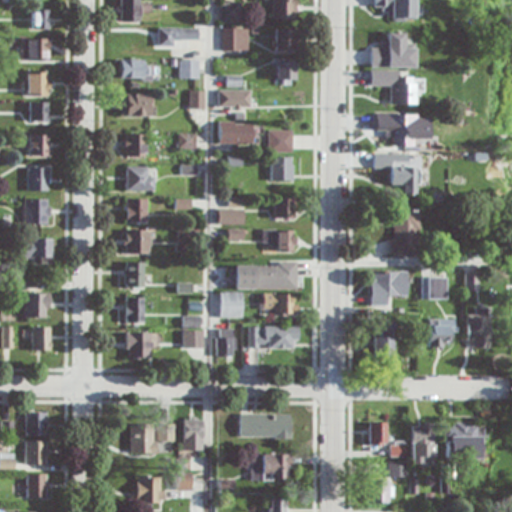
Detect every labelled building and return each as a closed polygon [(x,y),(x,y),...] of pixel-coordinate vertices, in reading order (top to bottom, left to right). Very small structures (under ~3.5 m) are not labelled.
[(118,0),(119,23),(138,23),(138,12),(149,12),(149,3),(139,3),(139,0),(118,0)] [(297,0),(273,0),(273,19),(298,19),(297,0)] [(389,22),(414,22),(414,0),(371,0),(372,10),(389,10),(389,22)] [(47,10),(31,10),(31,30),(47,30),(47,10)] [(198,28),(157,28),(157,42),(198,42),(198,28)] [(246,28),(222,28),(222,51),(246,51),(246,28)] [(273,50),(292,50),(292,29),(273,29),(273,50)] [(413,67),(413,44),(403,44),(403,33),(382,33),(382,48),(370,48),(370,68),(413,67)] [(47,39),(21,39),(21,59),(47,59),(47,39)] [(119,79),(154,79),(154,59),(119,59),(119,79)] [(199,79),(199,59),(178,59),(178,79),(199,79)] [(293,60),(275,60),(275,82),(293,82),(293,60)] [(370,87),(390,86),(390,105),(414,104),(414,94),(422,94),(422,79),(410,79),(409,70),(370,71),(370,87)] [(48,95),(48,71),(25,72),(25,96),(48,95)] [(218,108),(249,108),(249,90),(218,90),(218,108)] [(188,110),(203,110),(203,91),(188,91),(188,110)] [(119,94),(119,116),(150,116),(150,94),(119,94)] [(48,121),(48,102),(29,102),(29,121),(48,121)] [(427,114),(372,113),(372,136),(391,137),(391,146),(415,147),(415,138),(427,138),(427,114)] [(218,145),(251,145),(251,123),(218,123),(218,145)] [(292,130),(268,130),(268,152),(292,152),(292,130)] [(123,156),(144,156),(144,134),(123,134),(123,156)] [(28,156),(46,156),(46,135),(28,135),(28,156)] [(372,170),(389,170),(389,186),(397,186),(397,195),(419,195),(419,153),(372,153),(372,170)] [(270,181),(292,181),(292,157),(270,157),(270,181)] [(47,167),(26,167),(26,191),(47,191),(47,167)] [(152,190),(152,167),(125,167),(125,190),(152,190)] [(125,222),(145,222),(145,199),(125,199),(125,222)] [(293,218),(293,199),(273,199),(273,218),(293,218)] [(47,225),(47,200),(23,200),(23,225),(47,225)] [(391,256),(419,256),(419,208),(391,208),(391,256)] [(218,225),(242,225),(242,210),(218,210),(218,225)] [(147,252),(147,230),(123,230),(123,252),(147,252)] [(294,250),(294,230),(263,230),(263,250),(294,250)] [(51,260),(51,240),(19,240),(19,260),(51,260)] [(123,287),(143,287),(143,262),(123,262),(123,287)] [(230,289),(296,289),(296,264),(230,264),(230,289)] [(370,306),(388,306),(388,296),(406,296),(406,272),(370,272),(370,306)] [(477,274),(463,274),(463,291),(477,291),(477,274)] [(422,299),(444,299),(444,277),(422,277),(422,299)] [(242,292),(219,292),(219,318),(242,318),(242,292)] [(24,317),(48,317),(48,293),(24,293),(24,317)] [(263,314),(296,314),(296,294),(263,294),(263,314)] [(142,298),(125,298),(125,323),(142,323),(142,298)] [(465,348),(487,348),(487,308),(465,308),(465,348)] [(200,317),(183,317),(183,327),(200,327),(200,317)] [(427,348),(446,348),(446,338),(455,338),(455,318),(427,318),(427,348)] [(2,348),(13,348),(13,326),(2,326),(2,348)] [(298,326),(248,326),(248,348),(298,348),(298,326)] [(31,350),(49,350),(49,327),(31,327),(31,350)] [(232,356),(232,330),(217,330),(217,356),(232,356)] [(183,332),(183,348),(201,348),(201,332),(183,332)] [(125,333),(125,359),(149,359),(149,333),(125,333)] [(393,358),(393,333),(371,333),(371,358),(393,358)] [(24,435),(46,435),(46,412),(24,412),(24,435)] [(290,414),(239,414),(239,438),(290,438),(290,414)] [(182,451),(201,451),(201,418),(182,418),(182,451)] [(386,445),(386,421),(368,421),(368,445),(386,445)] [(410,464),(433,464),(433,422),(410,422),(410,464)] [(481,422),(444,422),(444,460),(481,460),(481,422)] [(130,454),(155,454),(155,425),(130,425),(130,454)] [(172,425),(161,425),(161,440),(173,440),(172,425)] [(405,440),(389,440),(389,456),(406,456),(405,440)] [(24,464),(46,464),(46,442),(24,442),(24,464)] [(0,469),(13,469),(13,453),(0,453),(0,469)] [(250,454),(250,481),(287,481),(287,454),(250,454)] [(405,477),(406,461),(387,461),(387,477),(405,477)] [(191,489),(191,472),(174,472),(174,489),(191,489)] [(46,474),(26,474),(26,497),(46,497),(46,474)] [(139,480),(139,503),(163,503),(163,480),(139,480)] [(386,480),(367,480),(367,504),(386,504),(386,480)] [(285,511),(285,499),(266,499),(266,511),(285,511)]
